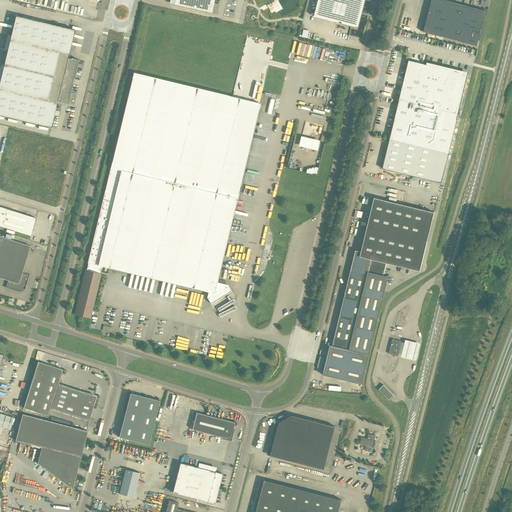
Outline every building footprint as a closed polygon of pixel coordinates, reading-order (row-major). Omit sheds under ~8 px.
[(50,0),(43,0),(42,6),(62,10),(74,13),(75,6),(70,5),(70,4),(50,0)] [(212,13),(214,0),(174,0),(174,5),(212,13)] [(318,0),(314,17),(332,21),(339,23),(339,22),(355,26),(356,22),(359,23),(361,18),(357,17),(358,15),(359,16),(361,10),(359,10),(361,0),(318,0)] [(477,46),(486,11),(444,0),(431,0),(423,32),(477,46)] [(0,64),(0,115),(51,128),(58,99),(61,100),(61,101),(68,103),(72,88),(73,84),(72,84),(73,79),(74,79),(79,60),(71,58),(71,59),(68,59),(75,30),(16,16),(11,37),(7,36),(3,50),(7,51),(4,66),(0,64)] [(398,38),(397,45),(422,51),(423,47),(426,48),(427,44),(421,42),(422,38),(418,38),(417,40),(414,39),(413,41),(405,39),(406,35),(402,35),(401,38),(398,38)] [(390,139),(383,169),(441,183),(448,153),(467,75),(458,72),(451,71),(426,65),(425,64),(421,63),(411,61),(409,60),(405,76),(401,90),(397,110),(393,125),(390,139)] [(217,282),(260,103),(223,94),(136,73),(134,73),(132,78),(112,162),(88,263),(87,270),(85,270),(74,314),(90,318),(101,274),(100,273),(101,266),(208,292),(207,297),(211,304),(231,291),(227,285),(217,282)] [(303,135),(300,145),(320,150),(322,139),(303,135)] [(330,345),(323,375),(362,384),(385,291),(388,277),(383,276),(386,263),(420,271),(427,242),(426,241),(431,217),(433,218),(434,212),(374,198),(361,252),(355,250),(351,270),(344,299),(341,298),(337,318),(339,318),(332,345),(330,345)] [(0,226),(31,236),(35,221),(0,210),(0,226)] [(0,278),(10,281),(8,288),(5,287),(20,292),(25,289),(29,274),(28,277),(22,275),(31,246),(0,236),(0,278)] [(398,356),(402,341),(392,339),(388,354),(398,356)] [(419,342),(407,340),(403,356),(416,359),(419,342)] [(89,421),(94,405),(94,404),(96,397),(88,394),(89,393),(58,384),(63,370),(38,362),(23,408),(48,416),(50,409),(89,421)] [(389,400),(394,395),(383,385),(378,390),(389,400)] [(148,444),(160,401),(130,393),(119,437),(148,444)] [(0,413),(0,426),(12,430),(16,418),(0,413)] [(231,441),(234,429),(233,428),(235,422),(196,413),(192,430),(221,437),(221,439),(231,441)] [(72,490),(81,457),(88,431),(22,414),(15,441),(41,447),(37,463),(72,490)] [(324,469),(335,426),(292,415),(285,419),(279,423),(271,456),(324,469)] [(372,452),(376,436),(368,434),(367,438),(362,437),(360,444),(366,446),(364,450),(372,452)] [(167,438),(159,437),(157,449),(162,450),(162,448),(168,449),(169,444),(167,443),(167,438)] [(215,472),(180,463),(173,492),(208,501),(215,503),(223,474),(215,472)] [(134,497),(140,473),(125,469),(119,494),(134,497)] [(338,511),(342,500),(264,480),(255,511),(338,511)] [(165,511),(190,511),(177,509),(179,503),(169,500),(165,511)]
